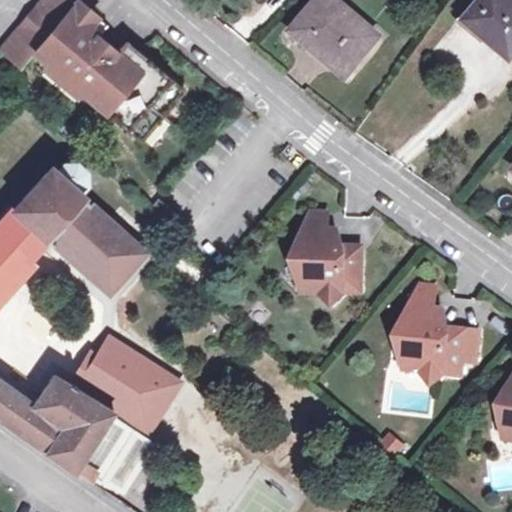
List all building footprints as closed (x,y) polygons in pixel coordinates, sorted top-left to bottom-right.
[(118,121),(144,144),(188,92),(161,70),(160,72),(139,54),(140,52),(123,38),(118,44),(113,49),(100,38),(105,32),(110,27),(78,0),(43,0),(1,50),(23,70),(38,53),(97,104),(99,102),(120,119),(118,121)] [(319,0),(293,31),(311,48),(314,44),(350,75),(382,36),(339,0),(319,0)] [(511,0),(483,0),(466,22),(511,59),(511,0)] [(100,38),(113,49),(118,44),(105,32),(100,38)] [(292,147),(284,157),(301,171),(309,161),(292,147)] [(0,220),(0,296),(35,258),(13,238),(28,222),(51,241),(61,229),(101,264),(137,222),(91,181),(90,172),(77,161),(64,162),(55,169),(54,168),(15,210),(12,207),(0,220)] [(166,198),(156,210),(176,227),(186,215),(166,198)] [(315,216),(315,231),(330,232),(330,217),(315,216)] [(35,258),(51,241),(28,222),(13,238),(35,258)] [(137,222),(101,264),(121,281),(158,240),(137,222)] [(364,293),(365,249),(347,248),(347,250),(340,250),(340,232),(330,232),(315,231),(309,231),(309,250),(296,262),(308,274),(308,293),(325,294),(335,305),(347,294),(347,292),(364,293)] [(0,312),(0,373),(5,378),(39,339),(26,328),(44,307),(22,287),(0,312)] [(444,329),(445,314),(434,313),(436,295),(420,293),(411,310),(414,311),(413,326),(399,337),(412,353),(410,372),(427,373),(436,386),(447,375),(465,376),(466,362),(478,363),(481,333),(444,329)] [(114,415),(134,427),(154,398),(194,430),(211,407),(194,392),(176,379),(150,357),(113,409),(56,374),(35,402),(0,377),(0,417),(91,481),(96,473),(97,471),(83,461),(114,415)] [(511,420),(508,439),(511,439),(511,398),(502,406),(511,420)] [(97,471),(96,473),(125,493),(158,441),(134,427),(114,415),(83,461),(97,471)]
